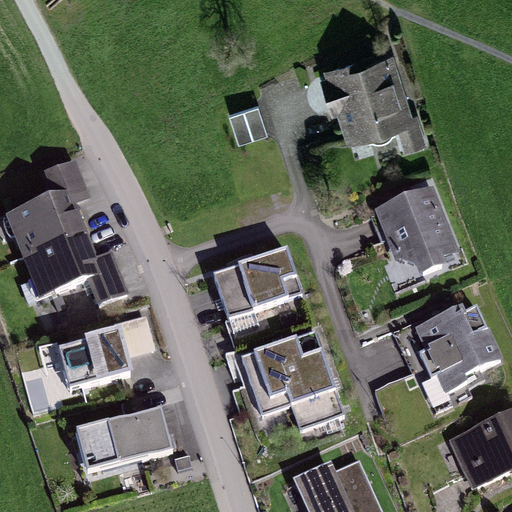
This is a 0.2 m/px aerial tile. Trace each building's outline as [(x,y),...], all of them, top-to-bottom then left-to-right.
[(389,53),(330,71),(351,138),(397,124),(404,148),(423,142),(415,116),(409,118),(389,53)] [(229,115),(240,147),(269,137),(259,106),(229,115)] [(72,207),(90,200),(76,166),(51,176),(61,199),(12,220),(44,295),(90,276),(102,305),(124,296),(109,259),(96,264),(72,207)] [(433,193),(379,212),(398,263),(414,257),(419,271),(456,258),(433,193)] [(285,251),(214,278),(232,324),(303,297),(285,251)] [(473,308),(422,332),(447,388),(499,364),(473,308)] [(417,390),(434,384),(415,330),(398,335),(417,390)] [(62,351),(73,392),(135,374),(124,334),(62,351)] [(346,419),(316,334),(244,359),(264,416),(292,406),(302,434),(346,419)] [(164,409),(79,433),(90,475),(175,451),(164,409)] [(511,414),(453,441),(474,487),(511,469),(511,414)] [(377,511),(357,466),(336,475),(331,465),(293,483),(306,511),(377,511)]
